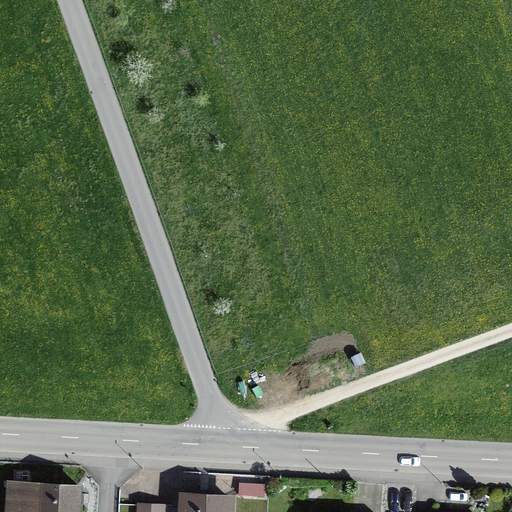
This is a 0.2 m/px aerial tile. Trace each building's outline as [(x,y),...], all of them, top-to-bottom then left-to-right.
[(353,372),(346,347),(337,349),(344,374),(353,372)] [(269,388),(263,370),(256,373),(258,377),(252,380),(256,393),(269,388)] [(273,399),(269,390),(262,393),(266,402),(273,399)] [(38,511),(40,477),(6,475),(4,511),(38,511)] [(83,479),(40,477),(38,511),(81,511),(82,503),(89,503),(89,493),(82,492),(83,479)] [(267,482),(239,480),(238,493),(266,494),(267,482)] [(233,511),(235,489),(178,486),(177,511),(233,511)] [(165,511),(165,501),(137,500),(136,511),(165,511)]
